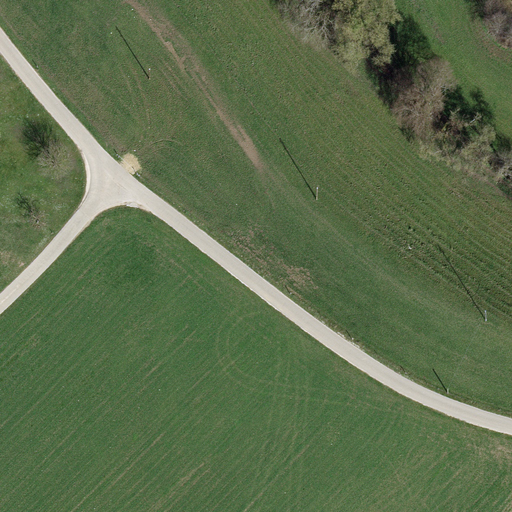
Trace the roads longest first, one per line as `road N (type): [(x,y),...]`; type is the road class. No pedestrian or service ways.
road 1 (unclassified): [(113,183),(379,373),(457,412),(511,427)]
road 2 (unclassified): [(0,39),(113,183)]
road 3 (unclassified): [(0,301),(113,183)]
